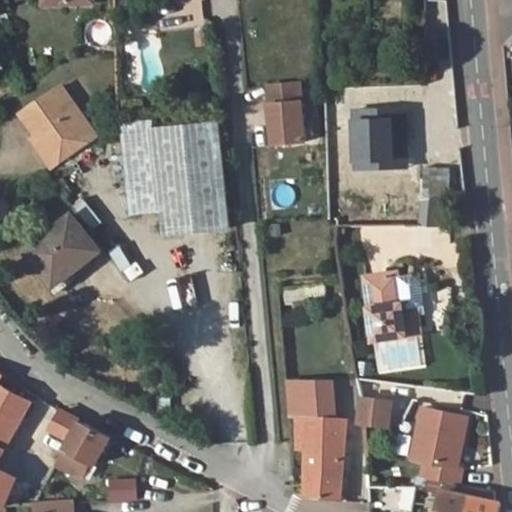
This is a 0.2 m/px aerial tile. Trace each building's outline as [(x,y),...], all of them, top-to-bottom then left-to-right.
[(275,74),(243,78),(247,111),(251,137),(283,132),(275,74)] [(52,84),(12,111),(27,134),(28,135),(31,132),(41,147),(33,152),(44,167),(88,136),(52,84)] [(144,122),(143,117),(116,117),(130,202),(154,200),(156,227),(222,221),(210,114),(200,114),(144,122)] [(130,202),(116,117),(113,120),(121,203),(130,202)] [(27,134),(23,137),(33,152),(41,147),(31,132),(28,135),(27,134)] [(411,193),(427,191),(428,164),(412,163),(411,193)] [(457,186),(455,164),(428,164),(427,191),(457,186)] [(426,191),(411,193),(410,217),(427,216),(426,191)] [(79,245),(88,238),(63,208),(19,244),(45,277),(61,265),(62,268),(84,252),(79,245)] [(84,252),(93,244),(88,238),(79,245),(84,252)] [(382,268),(351,272),(359,334),(406,328),(403,310),(388,313),(382,268)] [(6,390),(11,381),(0,373),(0,504),(3,505),(17,478),(0,468),(0,455),(30,402),(6,390)] [(294,443),(293,488),(296,489),(326,493),(332,442),(331,414),(311,412),(314,376),(282,373),(278,409),(286,410),(285,442),(294,443)] [(379,393),(349,391),(346,413),(375,418),(379,393)] [(433,476),(449,479),(453,464),(448,462),(458,413),(411,403),(400,453),(415,456),(411,472),(433,476)] [(81,423),(61,411),(51,430),(70,442),(81,423)] [(81,423),(70,442),(57,464),(85,477),(92,463),(99,465),(114,439),(81,423)] [(433,476),(426,511),(489,511),(491,499),(488,497),(487,486),(449,479),(433,476)] [(136,481),(112,483),(112,501),(137,500),(136,481)] [(411,511),(416,491),(388,485),(383,507),(406,511),(411,511)]
